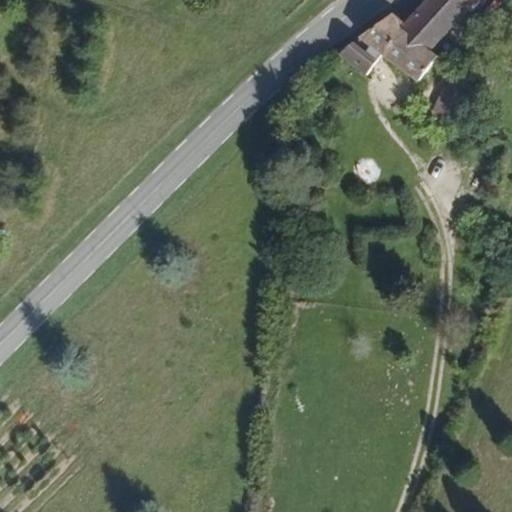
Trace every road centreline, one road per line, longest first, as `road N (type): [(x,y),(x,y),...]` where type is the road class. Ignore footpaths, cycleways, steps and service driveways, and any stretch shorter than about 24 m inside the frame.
road 1 (primary): [(0,347),(274,73),(366,0)]
road 2 (track): [(423,184),(442,251),(443,348),(426,444),(400,511)]
